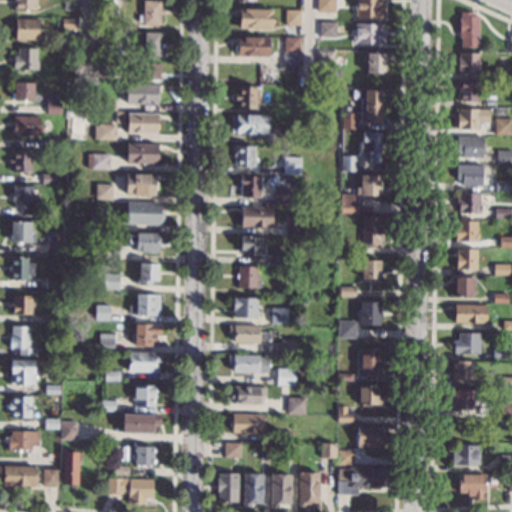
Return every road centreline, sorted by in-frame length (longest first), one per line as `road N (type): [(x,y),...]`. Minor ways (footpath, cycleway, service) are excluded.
road 1 (residential): [(395,511),(412,0)]
road 2 (residential): [(188,511),(189,0)]
